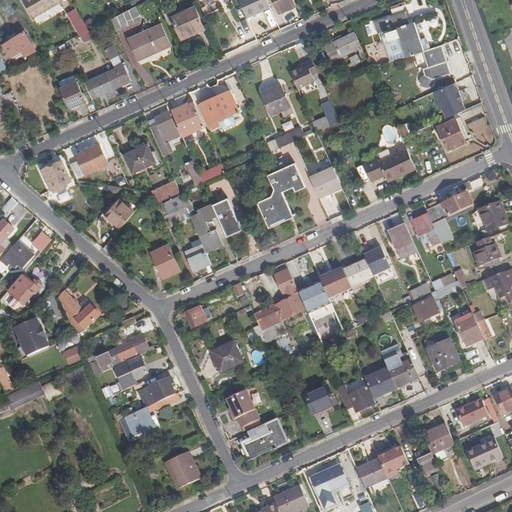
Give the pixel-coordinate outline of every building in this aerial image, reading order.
[(62,0),(26,0),(36,17),(63,0),(62,0)] [(242,0),(250,18),(264,11),(273,7),(269,0),(242,0)] [(300,6),(296,0),(277,0),(283,13),(300,6)] [(83,32),(91,29),(76,3),(68,8),(82,33),(83,32)] [(113,17),(119,30),(130,25),(129,21),(142,15),(137,5),(113,17)] [(197,5),(174,16),(184,37),(198,30),(199,32),(207,29),(197,5)] [(53,33),(56,39),(74,28),(66,14),(50,23),(55,32),(53,33)] [(402,38),(409,56),(409,58),(425,53),(430,69),(425,70),(428,78),(423,82),(422,86),(426,89),(431,89),(435,86),(437,82),(454,76),(445,47),(433,51),(430,43),(426,40),(423,41),(417,24),(411,26),(408,15),(377,24),(381,36),(399,30),(400,32),(388,36),(391,42),(402,38)] [(140,60),(147,57),(145,51),(151,49),(153,54),(174,46),(164,23),(131,37),(140,60)] [(94,37),(91,29),(83,32),(87,41),(94,37)] [(38,49),(28,30),(7,41),(14,54),(25,49),(28,54),(38,49)] [(50,43),(56,39),(53,33),(47,36),(50,43)] [(363,54),(366,53),(358,34),(346,40),(345,38),(327,45),(334,62),(361,50),(363,54)] [(392,62),(409,56),(402,38),(391,42),(388,36),(383,38),(392,62)] [(116,45),(108,49),(117,68),(87,82),(94,98),(133,80),(130,73),(133,72),(127,61),(124,62),(116,45)] [(0,55),(0,71),(1,74),(9,71),(0,55)] [(346,61),(349,68),(361,63),(358,56),(346,61)] [(302,64),(303,67),(309,65),(314,76),(320,74),(314,59),(302,64)] [(309,65),(303,67),(293,72),(300,89),(317,82),(314,76),(309,65)] [(63,88),(71,107),(88,100),(80,80),(63,88)] [(459,81),(437,91),(449,117),(471,107),(459,81)] [(283,86),(264,94),(274,117),(283,113),(286,119),(295,115),(283,86)] [(54,112),(49,101),(46,102),(40,89),(34,92),(40,105),(38,106),(42,117),(54,112)] [(0,96),(0,126),(4,126),(7,125),(10,122),(12,119),(13,114),(11,109),(9,110),(2,95),(0,96)] [(224,95),(201,105),(212,130),(223,124),(226,130),(239,123),(235,115),(242,112),(235,95),(226,98),(224,95)] [(71,110),(66,98),(61,101),(65,113),(71,110)] [(190,104),(174,111),(182,128),(181,129),(185,138),(207,129),(196,103),(190,105),(190,104)] [(159,124),(152,127),(164,156),(174,152),(169,140),(181,135),(171,112),(170,112),(164,115),(156,118),(159,124)] [(338,114),(315,124),(319,132),(342,122),(338,114)] [(156,118),(149,122),(152,127),(159,124),(156,118)] [(457,121),(439,128),(450,151),(467,144),(457,121)] [(405,124),(409,134),(413,132),(409,122),(405,124)] [(409,134),(405,124),(399,127),(403,136),(409,134)] [(294,133),(298,142),(308,137),(304,129),(294,133)] [(278,140),(281,149),(296,142),(298,142),(294,133),(278,140)] [(281,149),(278,140),(269,144),(273,153),(281,149)] [(72,164),(78,179),(110,164),(101,144),(78,154),(80,161),(72,164)] [(378,158),(372,161),(380,178),(386,175),(388,180),(400,175),(401,178),(417,170),(407,145),(399,149),(401,152),(380,162),(378,158)] [(137,155),(138,158),(150,153),(149,150),(137,155)] [(150,153),(138,158),(129,162),(137,181),(160,171),(153,152),(150,153)] [(64,161),(44,169),(53,189),(54,189),(55,191),(68,186),(67,183),(72,181),(64,161)] [(205,183),(195,161),(188,164),(197,186),(205,183)] [(380,178),(372,161),(363,165),(371,182),(380,178)] [(260,202),(264,213),(283,205),(286,213),(268,220),(271,228),(275,227),(275,225),(295,215),(284,192),(295,188),(297,192),(307,187),(297,162),(269,175),(276,189),(274,196),(260,202)] [(202,176),(205,183),(227,173),(224,166),(202,176)] [(344,188),(335,168),(312,178),(321,198),(344,188)] [(400,175),(388,180),(390,183),(401,178),(400,175)] [(157,190),(162,202),(179,195),(173,183),(157,190)] [(179,195),(162,202),(159,203),(165,217),(187,207),(181,193),(179,195)] [(122,229),(140,209),(132,203),(124,196),(107,215),(122,229)] [(428,211),(431,216),(435,226),(447,220),(471,209),(475,208),(470,196),(446,206),(445,204),(428,211)] [(5,208),(10,213),(20,201),(15,197),(5,208)] [(230,198),(214,205),(220,216),(228,237),(244,229),(240,218),(236,220),(234,216),(237,214),(230,198)] [(136,199),(132,203),(140,209),(143,205),(136,199)] [(191,216),(204,245),(206,250),(213,247),(214,250),(224,245),(217,229),(213,231),(208,221),(220,216),(214,205),(214,204),(197,211),(198,213),(191,216)] [(264,213),(268,220),(286,213),(283,205),(264,213)] [(502,206),(482,214),(490,234),(510,227),(502,206)] [(471,209),(447,220),(448,223),(472,212),(471,209)] [(440,238),(435,226),(431,216),(414,223),(420,238),(429,234),(434,247),(443,244),(440,238)] [(0,225),(0,256),(6,249),(1,245),(6,239),(16,229),(5,219),(0,225)] [(447,220),(435,226),(440,238),(452,233),(448,223),(447,220)] [(419,254),(407,227),(387,235),(392,246),(395,245),(402,261),(419,254)] [(452,233),(440,238),(443,244),(444,247),(456,242),(452,233)] [(36,244),(44,252),(53,241),(45,234),(36,244)] [(105,248),(111,253),(119,243),(114,238),(105,248)] [(365,238),(359,241),(364,253),(371,250),(365,238)] [(1,245),(6,249),(11,244),(6,239),(1,245)] [(20,240),(8,254),(25,268),(37,255),(20,240)] [(494,265),(501,263),(503,262),(497,248),(493,249),(491,242),(480,247),(483,254),(475,257),(481,271),(494,265)] [(153,251),(158,263),(174,255),(169,244),(153,251)] [(376,263),(379,262),(386,278),(394,274),(380,244),(372,247),(375,254),(372,255),(376,263)] [(212,264),(206,250),(204,245),(187,252),(195,270),(212,264)] [(181,271),(174,255),(158,263),(165,278),(181,271)] [(344,271),(351,288),(375,278),(367,261),(344,271)] [(344,271),(343,269),(320,279),(329,300),(352,290),(351,288),(344,271)] [(280,307),(256,318),(262,331),(283,321),(281,318),(306,307),(290,271),(276,277),(287,303),(279,306),(280,307)] [(457,276),(460,283),(463,289),(464,293),(469,291),(464,281),(467,280),(464,272),(457,276)] [(511,274),(511,272),(488,283),(492,293),(499,290),(503,300),(508,298),(511,306),(511,274)] [(38,295),(46,287),(46,284),(43,281),(40,281),(39,282),(28,273),(11,292),(26,304),(36,293),(38,295)] [(444,290),(451,286),(457,284),(453,275),(440,281),(444,290)] [(436,293),(444,290),(440,281),(433,284),(436,293)] [(429,282),(410,292),(414,300),(433,291),(429,282)] [(454,292),(463,289),(460,283),(457,284),(451,286),(454,292)] [(244,295),(240,284),(234,287),(238,297),(244,295)] [(61,298),(77,335),(89,329),(88,328),(101,314),(86,299),(78,307),(65,293),(61,298)] [(440,314),(434,299),(413,308),(420,322),(440,314)] [(201,306),(186,313),(187,317),(192,328),(207,321),(207,320),(213,318),(208,308),(202,310),(201,306)] [(468,347),(485,339),(480,327),(476,318),(474,315),(457,322),(468,347)] [(481,316),(476,318),(480,327),(485,325),(481,316)] [(138,322),(135,317),(124,322),(126,328),(138,322)] [(29,356),(51,346),(47,338),(49,337),(43,326),(42,326),(38,318),(16,328),(29,356)] [(493,341),(485,325),(480,327),(485,339),(487,343),(493,341)] [(81,342),(77,335),(60,342),(64,349),(81,342)] [(114,368),(141,356),(150,352),(142,335),(129,340),(131,344),(109,354),(114,368)] [(428,350),(438,373),(461,363),(451,340),(428,350)] [(234,342),(211,352),(220,372),(242,363),(234,342)] [(78,346),(64,352),(70,365),(84,359),(78,346)] [(385,363),(403,355),(399,346),(381,354),(385,363)] [(220,372),(211,352),(208,353),(217,373),(220,372)] [(403,355),(385,363),(388,370),(396,390),(420,379),(408,353),(403,355)] [(141,356),(114,368),(120,382),(119,382),(123,391),(137,385),(134,379),(149,373),(141,356)] [(461,363),(438,373),(439,376),(462,366),(461,363)] [(6,366),(0,368),(0,378),(5,393),(15,390),(6,366)] [(396,390),(388,370),(367,379),(376,399),(396,390)] [(159,403),(176,395),(172,385),(174,384),(171,377),(141,391),(145,400),(156,395),(159,403)] [(43,382),(31,388),(34,395),(14,404),(15,408),(37,399),(48,394),(43,382)] [(106,398),(122,392),(118,383),(103,389),(106,398)] [(377,405),(370,388),(350,396),(346,386),(337,390),(347,412),(355,408),(358,413),(377,405)] [(306,397),(312,411),(314,415),(325,411),(337,405),(329,387),(306,397)] [(10,397),(14,404),(34,395),(31,388),(10,397)] [(238,417),(242,426),(260,419),(248,389),(228,397),(233,409),(231,410),(234,418),(238,417)] [(511,412),(511,391),(496,398),(504,416),(511,412)] [(176,395),(159,403),(148,407),(150,411),(178,399),(176,395)] [(483,401),(458,412),(465,429),(490,417),(483,401)] [(154,429),(150,418),(145,408),(135,413),(136,415),(127,419),(131,428),(135,437),(154,429)] [(150,418),(154,429),(160,426),(156,416),(150,418)] [(289,443),(279,418),(249,431),(251,436),(260,434),(261,436),(244,444),(250,457),(274,446),(275,448),(289,443)] [(131,428),(127,419),(121,421),(126,430),(131,428)] [(433,454),(434,456),(456,447),(448,427),(425,437),(433,454)] [(468,454),(477,473),(506,461),(497,442),(468,454)] [(380,459),(381,461),(387,475),(410,465),(403,449),(380,459)] [(166,462),(174,482),(188,476),(191,483),(201,478),(189,452),(166,462)] [(434,456),(433,454),(419,460),(426,475),(440,470),(434,456)] [(389,480),(387,475),(381,461),(358,470),(366,490),(389,480)] [(345,486),(338,470),(319,478),(317,475),(309,478),(323,510),(332,506),(327,494),(345,486)] [(441,472),(432,478),(440,491),(448,486),(441,472)] [(188,476),(174,482),(177,489),(191,483),(188,476)] [(115,486),(97,492),(100,501),(118,495),(115,486)] [(274,499),(276,503),(279,511),(297,511),(309,507),(300,488),(274,499)] [(364,511),(375,511),(371,502),(361,507),(364,511)] [(279,511),(276,503),(267,507),(268,510),(262,511),(279,511)]
